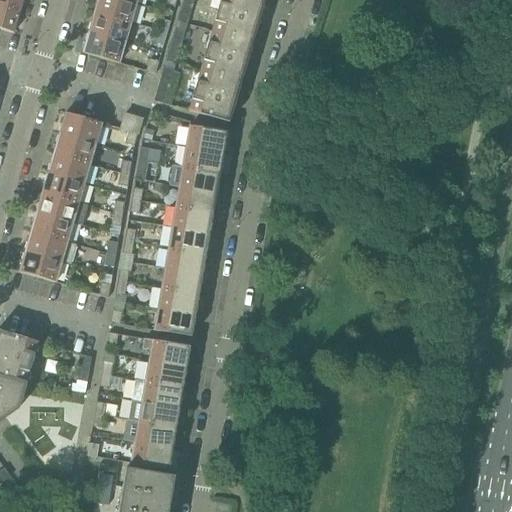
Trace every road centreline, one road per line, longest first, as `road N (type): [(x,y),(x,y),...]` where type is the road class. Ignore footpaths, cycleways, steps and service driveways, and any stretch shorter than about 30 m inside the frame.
road 1 (residential): [(198,511),(262,135),(303,0)]
road 2 (residential): [(0,197),(37,72)]
